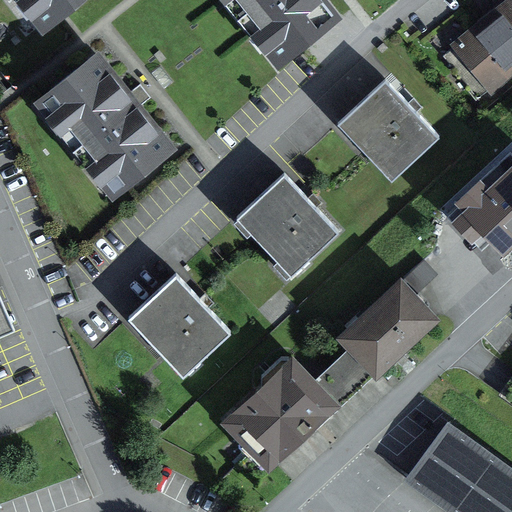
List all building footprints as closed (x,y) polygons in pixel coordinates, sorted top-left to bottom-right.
[(20,0),(43,27),(77,0),(20,0)] [(335,0),(228,0),(279,62),(344,11),(335,0)] [(511,0),(499,0),(449,41),(492,93),(511,76),(511,0)] [(99,44),(35,95),(49,112),(45,115),(58,131),(61,129),(113,193),(178,141),(99,44)] [(386,73),(335,119),(392,180),(442,134),(386,73)] [(511,161),(464,206),(468,210),(456,221),(490,257),(502,246),(505,249),(511,243),(511,161)] [(286,168),(236,213),(292,274),(342,229),(286,168)] [(438,272),(424,257),(405,276),(419,291),(438,272)] [(176,269),(128,313),(183,374),(232,329),(176,269)] [(375,373),(377,375),(442,314),(419,291),(405,276),(401,271),(336,332),(349,346),(375,373)] [(0,336),(18,329),(0,287),(0,336)] [(349,346),(317,376),(342,404),(375,373),(349,346)] [(293,350),(220,417),(269,471),(342,404),(317,376),(293,350)] [(511,376),(500,393),(511,402),(511,376)] [(511,511),(511,463),(448,417),(404,476),(452,511),(511,511)]
